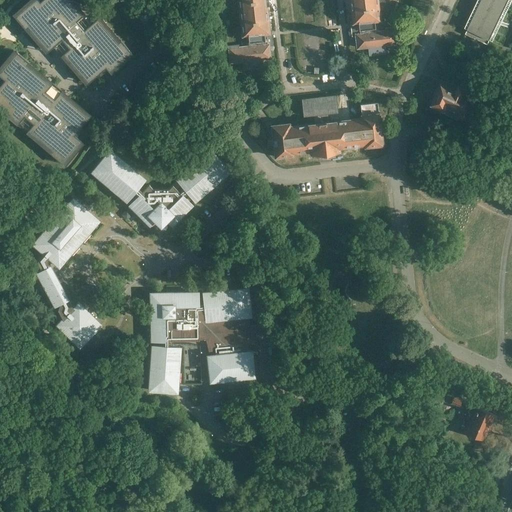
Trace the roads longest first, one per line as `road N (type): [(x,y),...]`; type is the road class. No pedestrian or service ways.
road 1 (unclassified): [(511,377),(441,344),(410,305),(396,165)]
road 2 (unclassified): [(272,176),(114,0)]
road 3 (unknown): [(229,129),(286,90),(349,84),(404,95)]
road 4 (unclassified): [(396,165),(399,108),(450,0)]
road 5 (unclassified): [(272,176),(396,165)]
